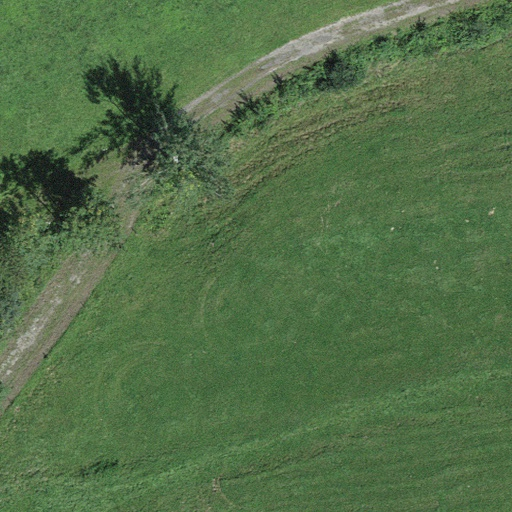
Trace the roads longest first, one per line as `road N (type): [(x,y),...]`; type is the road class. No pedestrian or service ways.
road 1 (track): [(443,0),(311,54),(0,214)]
road 2 (track): [(146,144),(0,427)]
